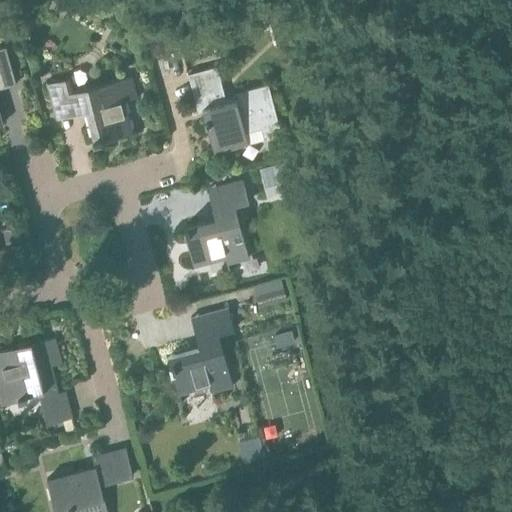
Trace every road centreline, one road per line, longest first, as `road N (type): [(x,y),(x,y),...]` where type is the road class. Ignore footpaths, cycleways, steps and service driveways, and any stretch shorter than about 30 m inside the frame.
road 1 (residential): [(59,277),(42,207),(127,187),(155,297),(65,314)]
road 2 (unknown): [(82,311),(113,431)]
